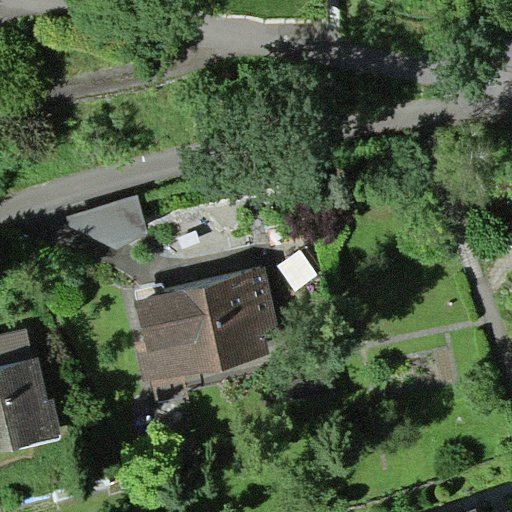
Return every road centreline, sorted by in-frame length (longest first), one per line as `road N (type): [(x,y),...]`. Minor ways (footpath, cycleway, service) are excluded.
road 1 (residential): [(0,214),(129,172),(422,105),(467,81)]
road 2 (residential): [(467,81),(56,0)]
